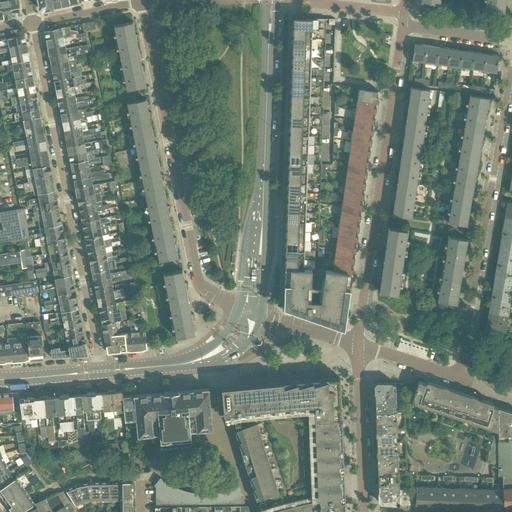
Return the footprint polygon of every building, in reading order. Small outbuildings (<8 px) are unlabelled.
[(0,2),(4,19),(11,18),(7,0),(4,0),(4,1),(0,2)] [(7,0),(11,18),(12,18),(12,17),(20,16),(17,0),(7,0)] [(53,8),(50,0),(37,0),(39,9),(43,11),(54,9),(53,8)] [(50,0),(53,8),(61,7),(59,0),(50,0)] [(485,0),(485,8),(485,9),(503,11),(504,11),(504,0),(485,0)] [(293,26),(293,27),(312,28),(312,18),(293,18),(293,20),(292,20),(292,26),(293,26)] [(83,24),(84,30),(95,28),(93,22),(83,24)] [(132,22),(115,25),(114,25),(114,26),(116,34),(114,34),(114,36),(116,35),(118,47),(116,47),(116,49),(119,48),(122,65),(120,65),(120,67),(122,67),(124,79),(122,79),(122,80),(125,80),(126,88),(126,89),(127,89),(143,86),(145,85),(142,72),(144,72),(144,66),(144,65),(144,66),(141,66),(136,41),(137,40),(137,41),(138,41),(138,34),(135,35),(133,22),(132,22)] [(293,36),(293,37),(311,38),(312,28),(293,27),(293,30),(292,30),(292,36),(293,36)] [(44,31),(46,40),(81,33),(80,29),(62,33),(61,28),(44,31)] [(47,48),(65,45),(70,44),(69,39),(84,36),(83,33),(81,33),(46,40),(47,48)] [(0,49),(26,44),(26,43),(24,35),(0,40),(0,49)] [(292,45),(292,47),(311,47),(311,38),(293,37),(292,39),(291,45),(292,45)] [(10,55),(28,52),(26,43),(26,44),(0,49),(0,53),(2,53),(9,51),(10,55)] [(413,61),(424,62),(427,45),(426,45),(425,44),(425,45),(420,44),(415,43),(414,43),(414,44),(412,60),(412,61),(413,61)] [(47,48),(49,56),(88,48),(87,45),(65,49),(65,45),(47,48)] [(424,62),(436,64),(438,47),(434,46),(433,46),(428,45),(427,45),(424,62)] [(292,55),(292,56),(311,57),(311,47),(292,47),(292,49),(291,49),(291,55),(292,55)] [(436,64),(448,66),(450,48),(449,48),(444,47),(443,47),(438,47),(436,64)] [(49,57),(51,64),(75,60),(74,56),(89,52),(88,48),(49,56),(49,57)] [(448,66),(460,67),(462,50),(457,49),(452,48),(451,48),(450,48),(448,66)] [(460,67),(472,69),(474,52),(473,52),(473,51),(468,51),(468,50),(467,50),(467,51),(462,50),(460,67)] [(1,66),(6,65),(29,60),(28,52),(10,55),(10,59),(0,62),(1,66)] [(472,69),(484,71),(486,53),(481,53),(481,52),(475,52),(474,52),(472,69)] [(486,53),(484,71),(495,72),(495,73),(496,73),(496,72),(498,56),(499,56),(499,55),(497,55),(491,54),(486,53)] [(292,64),(292,66),(310,66),(311,57),(292,56),(292,59),(291,59),(291,64),(292,64)] [(8,73),(13,72),(31,68),(29,60),(6,65),(8,73)] [(51,64),(52,73),(77,68),(75,60),(51,64)] [(291,74),(291,75),(310,76),(310,66),(292,66),(291,68),(290,74),(291,74)] [(52,73),(54,81),(75,77),(74,72),(83,71),(82,67),(77,68),(52,73)] [(1,78),(2,82),(32,76),(31,68),(13,72),(13,76),(1,78)] [(291,84),(291,85),(310,86),(310,76),(291,75),(291,78),(290,78),(290,84),(291,84)] [(15,83),(16,87),(34,83),(32,76),(2,82),(0,82),(0,90),(1,90),(6,89),(8,89),(7,85),(15,83)] [(54,81),(56,89),(83,84),(90,83),(89,78),(75,81),(75,77),(54,81)] [(8,98),(11,97),(36,92),(35,92),(34,83),(16,87),(17,91),(7,94),(8,98)] [(57,97),(57,98),(74,94),(82,93),(81,88),(84,87),(83,84),(56,89),(57,97)] [(291,93),(291,95),(309,95),(310,86),(291,85),(291,87),(290,87),(290,93),(291,93)] [(408,106),(405,124),(404,132),(403,132),(400,138),(401,138),(401,137),(403,138),(400,164),(398,164),(399,163),(398,163),(396,169),(399,169),(395,195),(394,195),(391,201),(392,201),(394,201),(392,214),(392,215),(393,215),(410,217),(411,217),(412,209),(415,209),(415,207),(413,207),(414,195),(417,195),(417,194),(415,194),(417,177),(419,177),(420,176),(417,175),(419,163),(421,164),(422,162),(419,162),(422,145),(424,146),(424,144),(422,144),(424,131),(426,132),(426,130),(424,130),(426,114),(429,114),(429,112),(426,112),(428,100),(431,101),(431,99),(428,99),(429,91),(430,90),(429,90),(411,87),(410,88),(411,88),(409,101),(407,100),(408,100),(407,100),(405,106),(408,106)] [(358,88),(357,99),(377,102),(378,91),(358,88)] [(19,100),(20,104),(37,100),(36,92),(35,92),(36,92),(11,97),(12,101),(19,100)] [(59,106),(89,100),(88,96),(82,97),(75,98),(74,94),(57,98),(59,106)] [(290,103),(290,104),(309,105),(309,95),(291,95),(290,97),(289,103),(290,103)] [(486,112),(488,99),(488,98),(485,98),(470,95),(469,95),(469,96),(470,96),(468,104),(465,104),(465,105),(468,106),(466,117),(463,117),(463,118),(465,119),(463,135),(460,135),(460,136),(462,137),(460,149),(458,149),(458,150),(460,150),(457,167),(455,167),(455,168),(457,168),(455,180),(453,180),(452,181),(455,182),(452,198),(450,198),(449,203),(451,203),(450,212),(447,211),(447,213),(449,213),(448,221),(448,222),(466,225),(467,225),(467,224),(469,212),(470,212),(473,206),(472,207),(470,206),(472,194),(472,193),(474,180),(475,180),(475,181),(476,181),(478,175),(475,175),(477,162),(478,162),(478,161),(480,149),(481,149),(484,143),(483,143),(483,144),(481,143),(483,130),(485,117),(486,117),(486,118),(489,112),(488,112),(486,112)] [(129,113),(130,119),(131,125),(129,125),(129,127),(131,126),(135,144),(133,144),(133,146),(135,145),(137,157),(135,157),(135,159),(138,158),(141,175),(139,175),(139,177),(141,176),(144,188),(142,189),(142,190),(144,190),(146,197),(147,206),(145,207),(145,208),(148,208),(150,219),(147,220),(148,221),(150,221),(153,237),(151,238),(152,243),(154,242),(156,250),(154,251),(154,252),(156,252),(158,261),(159,261),(159,260),(176,257),(177,257),(174,244),(175,243),(175,244),(176,244),(176,237),(176,238),(173,238),(168,212),(169,212),(169,213),(169,212),(170,206),(169,206),(167,207),(162,181),(163,181),(164,175),(163,175),(161,175),(157,157),(155,150),(157,149),(157,150),(157,143),(157,144),(154,144),(149,118),(150,118),(151,118),(151,112),(148,113),(146,100),(146,99),(145,99),(145,100),(128,103),(127,103),(129,112),(126,112),(126,114),(129,113)] [(357,99),(355,109),(375,112),(377,102),(357,99)] [(14,113),(15,113),(39,108),(37,100),(20,104),(19,104),(20,108),(13,110),(14,113)] [(59,106),(60,113),(77,110),(77,106),(89,103),(89,100),(59,106)] [(290,113),(290,114),(309,115),(309,105),(290,104),(290,107),(289,107),(289,113),(290,113)] [(16,121),(23,120),(40,116),(39,108),(15,113),(16,121)] [(77,110),(60,113),(62,122),(91,116),(90,112),(90,111),(85,112),(85,113),(83,114),(82,109),(77,110)] [(355,109),(354,120),(374,123),(375,112),(355,109)] [(62,122),(64,130),(87,126),(86,122),(87,121),(91,121),(102,119),(101,114),(91,116),(62,122)] [(290,122),(290,124),(308,124),(309,115),(290,114),(290,117),(289,116),(289,122),(290,122)] [(5,132),(18,130),(42,125),(40,116),(23,120),(24,124),(4,128),(5,132)] [(354,120),(352,131),(372,134),(374,123),(354,120)] [(289,132),(289,133),(308,134),(308,124),(290,124),(289,126),(288,132),(289,132)] [(25,132),(26,136),(43,133),(42,125),(18,130),(18,133),(25,132)] [(64,130),(65,138),(95,133),(95,129),(88,130),(87,126),(64,130)] [(66,146),(66,147),(84,144),(83,139),(105,135),(104,131),(95,133),(65,138),(67,146),(66,146)] [(352,131),(351,141),(371,144),(372,134),(352,131)] [(12,143),(13,147),(45,141),(43,133),(26,136),(27,140),(12,143)] [(289,142),(289,143),(308,144),(308,134),(289,133),(289,136),(288,136),(288,142),(289,142)] [(108,147),(106,139),(98,141),(100,149),(108,147)] [(9,152),(10,156),(14,155),(13,151),(17,150),(17,151),(22,150),(28,148),(29,152),(47,149),(45,141),(13,147),(8,148),(9,152)] [(351,141),(349,152),(369,155),(371,144),(351,141)] [(289,151),(289,152),(307,153),(308,144),(289,143),(289,145),(288,145),(288,151),(289,151)] [(68,155),(93,150),(92,146),(85,148),(84,144),(66,147),(68,155)] [(15,164),(16,164),(16,163),(48,157),(47,149),(29,152),(30,157),(21,158),(15,159),(14,155),(10,156),(12,164),(15,163),(15,164)] [(68,155),(70,163),(95,158),(94,154),(98,153),(98,149),(93,150),(68,155)] [(288,161),(288,162),(307,163),(307,153),(289,152),(288,155),(287,161),(288,161)] [(349,152),(348,163),(367,166),(369,155),(349,152)] [(111,164),(110,155),(102,157),(103,165),(111,164)] [(31,165),(32,169),(50,165),(48,157),(16,163),(16,164),(17,167),(31,165)] [(70,163),(72,172),(89,169),(88,164),(95,162),(95,163),(100,162),(99,158),(95,158),(70,163)] [(288,170),(288,172),(307,172),(307,163),(288,162),(288,164),(287,164),(287,170),(288,170)] [(348,163),(346,174),(366,177),(367,166),(348,163)] [(32,169),(25,170),(26,174),(27,178),(52,174),(50,165),(32,169)] [(72,172),(73,181),(105,174),(104,170),(90,173),(89,169),(72,172)] [(288,180),(288,181),(306,182),(307,172),(288,172),(288,174),(287,174),(287,180),(288,180)] [(73,181),(75,189),(92,185),(91,181),(99,179),(99,180),(110,178),(109,173),(105,174),(73,181)] [(23,183),(24,187),(53,181),(52,174),(27,178),(28,182),(23,183)] [(346,174),(345,185),(364,187),(366,177),(346,174)] [(34,195),(37,194),(55,190),(53,181),(24,187),(25,192),(33,191),(34,195)] [(287,190),(287,191),(306,192),(306,182),(288,181),(287,184),(286,190),(287,190)] [(75,189),(76,197),(101,192),(100,184),(92,185),(75,189)] [(345,185),(343,195),(363,198),(364,187),(345,185)] [(55,190),(37,194),(38,196),(38,198),(33,199),(28,200),(29,201),(26,202),(27,205),(29,204),(56,198),(55,190)] [(76,197),(78,205),(101,201),(101,196),(108,195),(107,191),(101,192),(76,197)] [(287,199),(287,201),(306,201),(306,192),(287,191),(287,194),(286,194),(286,199),(287,199)] [(343,195),(341,206),(361,209),(363,198),(343,195)] [(33,207),(34,212),(58,207),(56,198),(29,204),(27,205),(27,208),(33,207)] [(80,214),(105,209),(109,209),(108,205),(102,205),(101,201),(78,205),(78,206),(80,214)] [(287,209),(287,210),(305,211),(306,201),(287,201),(287,203),(286,203),(286,209),(287,209)] [(507,202),(489,305),(486,328),(488,329),(491,330),(491,329),(505,332),(506,325),(508,326),(509,324),(506,324),(509,307),(511,308),(511,306),(509,306),(511,294),(511,292),(511,293),(511,290),(511,201),(510,202),(507,202)] [(341,206),(340,217),(360,219),(361,209),(341,206)] [(33,221),(37,221),(60,216),(58,207),(34,212),(35,217),(32,218),(33,221)] [(0,243),(3,243),(29,238),(27,226),(24,208),(20,209),(0,212),(0,225),(1,230),(0,230),(0,243)] [(80,214),(82,223),(99,219),(98,214),(105,213),(105,209),(80,214)] [(286,219),(286,220),(305,221),(305,211),(287,210),(286,213),(285,219),(286,219)] [(37,221),(39,228),(61,223),(60,216),(37,221)] [(340,217),(338,227),(358,230),(360,219),(340,217)] [(82,223),(83,231),(108,226),(109,226),(111,225),(110,222),(106,222),(105,218),(99,219),(82,223)] [(286,228),(286,230),(305,230),(305,221),(286,220),(286,222),(285,222),(285,228),(286,228)] [(38,233),(38,235),(39,237),(63,232),(62,224),(61,224),(61,223),(39,228),(40,233),(38,233)] [(83,231),(85,239),(102,236),(101,231),(109,230),(109,229),(108,226),(83,231)] [(338,227),(337,238),(357,241),(358,230),(338,227)] [(389,228),(388,228),(386,241),(385,241),(382,247),(383,247),(385,247),(382,273),(380,273),(380,272),(378,279),(378,278),(381,279),(379,291),(379,292),(397,295),(398,295),(398,294),(399,286),(401,286),(402,285),(399,284),(401,273),(403,273),(404,271),(401,271),(403,254),(406,255),(406,253),(404,253),(405,241),(408,241),(408,240),(406,239),(407,231),(407,230),(406,230),(406,231),(390,228),(388,228),(389,228)] [(286,238),(286,239),(304,240),(305,230),(286,230),(286,232),(285,232),(285,238),(286,238)] [(39,237),(41,246),(47,245),(65,241),(63,232),(39,237)] [(85,239),(87,248),(120,241),(119,238),(109,239),(108,234),(102,236),(85,239)] [(444,246),(446,246),(444,258),(442,258),(441,259),(444,260),(441,276),(439,276),(438,277),(441,278),(439,290),(436,289),(436,291),(438,291),(437,299),(437,300),(438,300),(455,303),(456,303),(458,290),(459,290),(460,290),(462,284),(462,285),(459,284),(461,272),(462,271),(461,271),(463,258),(465,258),(465,259),(467,253),(464,253),(467,240),(467,239),(466,239),(465,239),(448,236),(448,237),(446,245),(444,244),(444,246)] [(337,238),(335,249),(355,252),(357,241),(337,238)] [(285,247),(285,249),(304,249),(304,240),(286,239),(285,242),(285,241),(284,247),(285,247)] [(41,246),(42,255),(67,250),(65,241),(47,245),(41,246)] [(88,256),(111,251),(110,247),(120,245),(120,241),(87,248),(88,256)] [(285,257),(285,258),(304,259),(304,249),(285,249),(285,251),(284,251),(284,257),(285,257)] [(335,249),(334,259),(354,262),(355,252),(335,249)] [(0,265),(21,262),(26,262),(25,257),(24,250),(4,253),(0,253),(0,265)] [(50,257),(51,261),(68,258),(67,250),(42,255),(40,255),(41,259),(50,257)] [(111,251),(88,256),(90,264),(117,259),(116,255),(112,256),(111,251)] [(26,266),(32,265),(33,264),(32,256),(29,257),(25,257),(26,262),(26,266)] [(91,273),(92,273),(109,270),(108,265),(129,260),(128,257),(117,259),(90,264),(91,273)] [(36,273),(70,267),(68,258),(51,261),(45,262),(46,267),(35,269),(36,273)] [(285,267),(285,268),(303,269),(304,259),(285,258),(285,261),(284,261),(284,267),(285,267)] [(334,259),(332,270),(352,273),(354,262),(334,259)] [(53,273),(54,278),(71,275),(70,267),(36,273),(37,277),(53,273)] [(325,270),(303,269),(285,268),(283,308),(294,312),(344,329),(352,273),(332,270),(325,269),(325,270)] [(92,273),(93,281),(126,274),(125,271),(110,274),(109,270),(92,273)] [(176,337),(176,338),(177,337),(176,337),(193,334),(194,334),(195,334),(195,333),(194,333),(192,320),(193,320),(193,321),(194,314),(193,314),(191,315),(188,302),(189,302),(188,302),(186,289),(187,289),(187,283),(185,284),(182,271),(182,270),(181,270),(180,271),(179,271),(164,274),(164,273),(163,274),(165,282),(163,283),(163,284),(165,284),(168,296),(165,296),(166,298),(168,297),(170,305),(169,305),(169,306),(170,306),(171,314),(169,314),(169,316),(171,315),(174,327),(171,328),(172,329),(174,329),(176,337),(175,337),(176,337)] [(93,281),(95,290),(112,287),(111,282),(129,278),(128,274),(126,274),(93,281)] [(40,290),(41,289),(73,283),(71,275),(54,278),(55,283),(39,286),(40,290)] [(36,281),(0,286),(0,297),(18,294),(38,291),(36,281)] [(49,292),(50,297),(75,292),(73,283),(41,289),(42,291),(46,291),(46,293),(47,292),(47,293),(49,292)] [(95,290),(97,298),(124,293),(123,289),(113,291),(112,287),(95,290)] [(75,291),(75,292),(50,297),(51,300),(44,302),(45,306),(46,306),(52,305),(77,300),(75,291)] [(97,298),(98,306),(116,303),(115,298),(125,296),(128,295),(127,292),(124,293),(97,298)] [(60,307),(61,312),(78,308),(77,300),(52,305),(46,306),(45,306),(46,310),(60,307)] [(98,306),(100,315),(124,310),(124,306),(117,307),(116,303),(98,306)] [(44,324),(55,322),(80,317),(78,309),(78,308),(61,312),(55,313),(56,318),(47,319),(43,320),(44,324)] [(124,310),(100,315),(101,324),(102,323),(102,324),(116,321),(119,320),(126,319),(124,310)] [(63,325),(64,329),(82,326),(80,317),(55,322),(56,326),(63,325)] [(26,323),(27,342),(28,360),(43,358),(40,321),(26,323)] [(116,321),(102,324),(101,324),(107,353),(126,351),(125,333),(117,334),(116,321)] [(59,340),(66,338),(83,335),(83,332),(82,326),(64,329),(65,333),(60,334),(58,335),(59,340)] [(145,331),(135,332),(136,350),(146,349),(146,346),(145,331)] [(135,332),(125,333),(126,351),(136,350),(135,332)] [(66,338),(67,345),(85,342),(83,335),(66,338)] [(27,342),(17,343),(18,361),(28,360),(27,342)] [(85,342),(67,345),(68,347),(68,350),(59,351),(59,348),(50,349),(51,358),(87,354),(85,342)] [(17,343),(7,344),(8,361),(18,361),(17,343)] [(7,344),(0,344),(0,362),(8,361),(7,344)] [(224,405),(223,406),(224,414),(230,414),(231,417),(239,416),(240,426),(234,428),(235,430),(234,431),(256,501),(257,500),(257,503),(265,500),(268,511),(263,511),(344,511),(343,479),(340,391),(339,389),(340,389),(339,377),(238,386),(221,388),(222,401),(223,401),(224,405)] [(411,402),(431,409),(440,386),(427,382),(424,383),(418,381),(415,391),(411,402)] [(374,392),(375,401),(385,401),(385,395),(395,394),(395,396),(403,395),(403,386),(392,383),(382,383),(377,383),(377,382),(376,383),(374,385),(374,386),(375,386),(375,391),(374,392)] [(431,409),(452,416),(460,392),(440,386),(431,409)] [(114,429),(117,429),(117,426),(121,426),(120,409),(123,409),(122,397),(122,394),(122,391),(116,392),(115,389),(111,390),(114,429)] [(149,394),(134,395),(136,423),(136,425),(137,433),(137,436),(153,435),(153,434),(159,434),(160,447),(191,444),(190,431),(212,429),(208,389),(192,390),(192,391),(179,392),(179,391),(177,391),(163,392),(163,393),(149,394)] [(107,393),(101,393),(103,410),(106,410),(107,418),(106,418),(107,431),(114,431),(114,429),(111,390),(107,390),(107,393)] [(95,391),(91,392),(94,428),(97,428),(97,425),(100,425),(99,411),(103,410),(101,393),(95,394),(95,391)] [(88,432),(84,433),(85,440),(90,439),(95,438),(94,428),(91,392),(87,392),(87,394),(81,395),(83,412),(86,412),(88,429),(88,432)] [(452,416),(472,422),(480,399),(460,392),(452,416)] [(0,414),(13,414),(12,393),(1,394),(0,394),(0,414)] [(12,393),(13,414),(14,417),(22,416),(21,414),(21,415),(19,408),(21,407),(19,398),(19,393),(12,393)] [(60,397),(54,397),(55,414),(59,414),(60,431),(67,430),(63,394),(59,394),(60,397)] [(68,394),(63,394),(67,430),(67,440),(68,444),(75,442),(78,442),(77,429),(74,430),(72,413),(75,413),(74,396),(68,396),(68,394)] [(375,401),(375,413),(392,413),(403,412),(403,395),(395,396),(395,394),(385,395),(385,401),(375,401)] [(85,440),(84,433),(84,429),(84,428),(80,429),(79,420),(83,419),(83,412),(81,395),(74,396),(75,413),(76,417),(77,429),(78,442),(75,442),(68,444),(70,451),(92,445),(90,439),(85,440)] [(123,409),(124,420),(125,426),(136,425),(136,423),(134,395),(134,396),(131,396),(122,397),(123,409)] [(39,399),(34,399),(36,416),(39,416),(41,437),(47,437),(43,396),(39,396),(39,399)] [(47,396),(43,396),(47,437),(48,437),(49,448),(58,447),(57,441),(58,441),(58,437),(53,437),(51,415),(55,414),(54,397),(48,398),(47,396)] [(37,426),(36,416),(34,399),(33,397),(19,398),(19,399),(21,407),(19,408),(21,415),(21,414),(22,416),(24,416),(26,424),(31,423),(31,427),(37,426)] [(485,463),(498,468),(497,407),(494,406),(492,403),(480,399),(472,422),(496,430),(485,463)] [(504,508),(511,507),(511,411),(497,407),(498,468),(498,470),(498,476),(502,476),(503,490),(504,508)] [(375,413),(376,426),(386,426),(386,432),(397,431),(396,420),(392,420),(392,413),(375,413)] [(376,426),(376,444),(393,443),(393,435),(397,435),(397,431),(386,432),(386,426),(376,426)] [(104,445),(113,465),(119,464),(119,462),(116,443),(106,445),(104,445)] [(376,444),(377,455),(387,455),(388,461),(397,461),(397,450),(393,450),(393,443),(376,444)] [(377,455),(377,474),(394,473),(394,465),(398,465),(397,461),(388,461),(387,455),(377,455)] [(127,470),(126,461),(119,462),(119,464),(120,475),(129,474),(129,473),(129,470),(127,470)] [(0,465),(0,476),(9,471),(5,464),(0,465)] [(130,474),(134,473),(134,474),(134,473),(137,473),(137,465),(129,466),(129,470),(129,473),(129,474),(130,474)] [(0,476),(0,490),(14,479),(9,471),(0,476)] [(377,474),(378,485),(388,485),(389,491),(399,491),(399,489),(398,480),(394,480),(394,473),(377,474)] [(29,480),(32,486),(40,480),(36,475),(29,480)] [(14,479),(0,490),(0,495),(3,500),(6,498),(11,505),(12,506),(9,507),(11,510),(11,511),(21,511),(34,503),(30,497),(16,477),(14,479)] [(166,492),(168,484),(162,480),(160,478),(155,485),(155,486),(155,505),(166,504),(166,492)] [(83,503),(90,501),(90,482),(77,485),(83,503)] [(90,501),(100,501),(100,482),(90,482),(90,501)] [(100,501),(110,501),(110,482),(100,482),(100,501)] [(110,501),(120,501),(121,500),(121,495),(124,495),(119,486),(120,486),(119,482),(110,482),(110,501)] [(119,486),(124,495),(132,495),(132,482),(119,482),(120,486),(119,486)] [(170,485),(168,484),(166,492),(166,504),(178,504),(179,489),(177,489),(170,485)] [(75,506),(83,503),(77,485),(65,490),(75,506)] [(388,485),(378,485),(378,495),(379,495),(379,500),(378,500),(378,501),(381,503),(382,503),(387,503),(386,503),(410,505),(407,489),(399,489),(399,491),(389,491),(388,485)] [(234,488),(233,488),(239,504),(243,504),(240,494),(241,494),(237,487),(234,488)] [(415,505),(426,506),(427,488),(416,487),(415,505)] [(229,490),(225,491),(229,504),(239,504),(233,488),(229,490)] [(426,506),(437,506),(438,488),(427,488),(426,506)] [(437,506),(448,506),(448,488),(438,488),(437,506)] [(448,506),(459,507),(459,489),(448,488),(448,506)] [(185,491),(179,489),(178,504),(190,504),(190,492),(185,491)] [(459,507),(469,507),(470,489),(459,489),(459,507)] [(469,507),(480,507),(481,489),(470,489),(469,507)] [(480,507),(492,508),(493,490),(481,489),(480,507)] [(503,508),(504,508),(503,490),(493,490),(492,508),(503,508)] [(218,493),(214,494),(216,504),(229,504),(225,491),(222,492),(218,493)] [(56,493),(62,503),(64,506),(69,503),(69,502),(62,492),(56,493)] [(193,493),(190,492),(190,504),(201,504),(201,494),(193,493)] [(210,494),(201,494),(201,504),(216,504),(214,494),(210,494)] [(69,511),(73,510),(74,510),(69,501),(69,502),(69,503),(64,506),(65,507),(55,511),(51,511),(47,506),(43,498),(37,502),(39,505),(34,507),(25,511),(69,511)] [(120,511),(132,511),(132,500),(121,500),(120,501),(120,511)]
